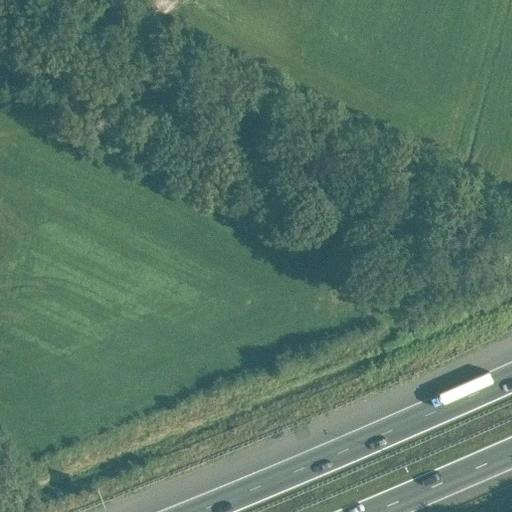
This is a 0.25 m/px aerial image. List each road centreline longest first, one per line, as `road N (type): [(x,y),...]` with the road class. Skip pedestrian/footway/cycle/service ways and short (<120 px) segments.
road 1 (unclassified): [(511,230),(60,0)]
road 2 (motorway): [(511,375),(191,511)]
road 3 (motorway): [(376,511),(511,453)]
